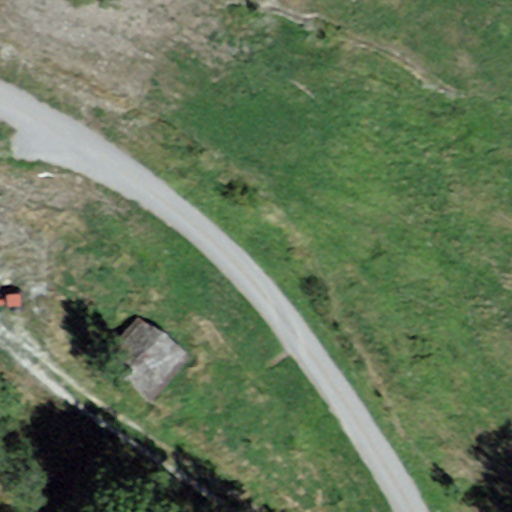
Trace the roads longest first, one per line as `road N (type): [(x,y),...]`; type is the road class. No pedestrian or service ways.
road 1 (unclassified): [(414,511),(308,349),(214,242),(95,150),(0,97)]
road 2 (track): [(0,336),(240,511)]
